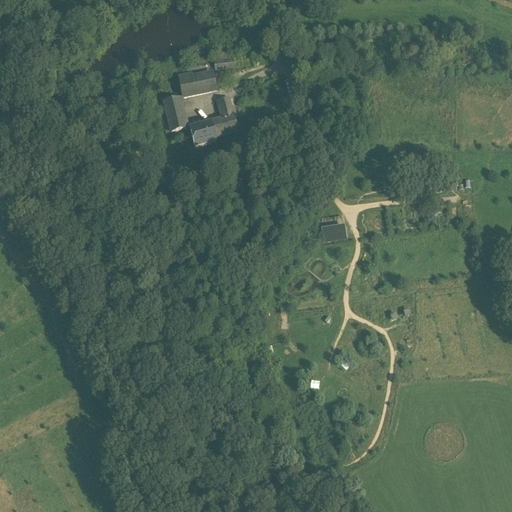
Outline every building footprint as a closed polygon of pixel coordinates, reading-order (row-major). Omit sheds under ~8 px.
[(232,61),(214,63),(215,71),(233,69),(232,61)] [(191,76),(179,79),(183,99),(216,93),(213,75),(191,79),(191,76)] [(222,121),(211,124),(215,138),(238,132),(230,99),(217,102),(222,121)] [(179,100),(163,104),(171,134),(187,130),(179,100)] [(211,124),(189,129),(194,148),(216,143),(215,138),(211,124)] [(441,187),(433,188),(434,196),(442,195),(441,187)] [(442,213),(427,218),(429,224),(444,218),(442,213)] [(343,229),(322,233),(324,244),(345,241),(343,229)]
